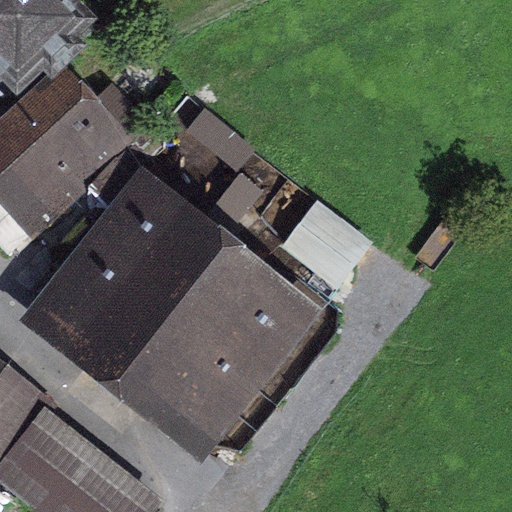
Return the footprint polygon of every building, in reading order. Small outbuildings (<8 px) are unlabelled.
[(81,17),(65,0),(0,0),(0,62),(16,79),(81,17)] [(131,139),(60,64),(0,120),(0,193),(35,230),(131,139)] [(32,312),(207,447),(320,302),(146,167),(32,312)] [(48,398),(0,360),(0,459),(43,404),(48,398)] [(43,404),(0,459),(0,479),(42,511),(151,511),(163,497),(43,404)]
